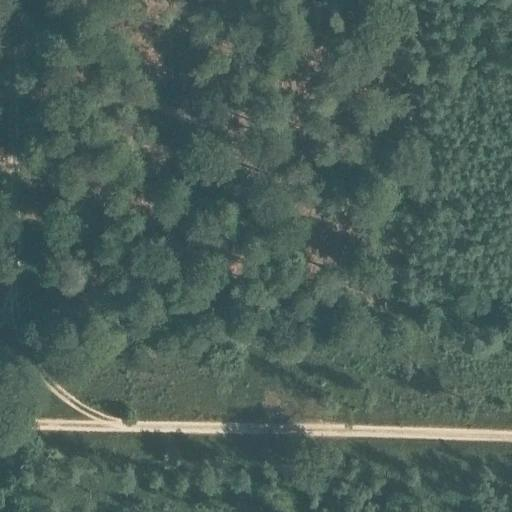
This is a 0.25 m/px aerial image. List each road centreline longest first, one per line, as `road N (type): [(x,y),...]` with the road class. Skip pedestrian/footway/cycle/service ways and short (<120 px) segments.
road 1 (track): [(511,438),(0,423)]
road 2 (track): [(22,0),(35,153),(13,301),(0,319)]
road 3 (track): [(13,301),(20,353),(108,426)]
